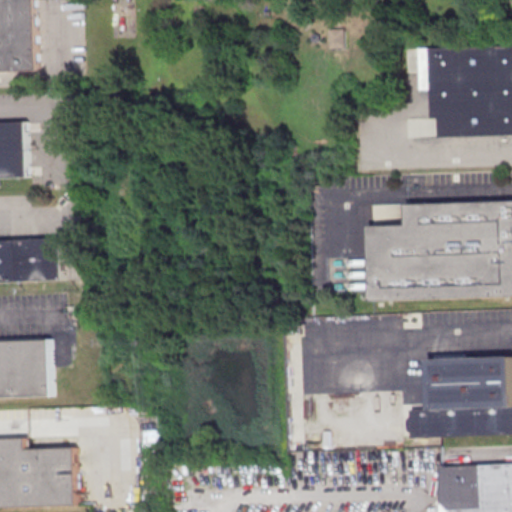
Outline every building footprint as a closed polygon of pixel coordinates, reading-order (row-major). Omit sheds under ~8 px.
[(0,0),(37,0),(41,69),(0,70),(0,0)] [(332,30),(347,29),(348,48),(333,49),(332,30)] [(422,50),(511,46),(511,135),(444,138),(444,119),(438,119),(437,90),(424,90),(422,50)] [(123,75),(111,75),(111,97),(123,97),(123,75)] [(30,122),(0,122),(0,177),(32,177),(30,122)] [(511,199),(409,203),(410,225),(372,226),(375,301),(511,295),(511,199)] [(65,237),(0,239),(0,281),(67,279),(65,237)] [(54,340),(0,341),(0,396),(55,395),(54,340)] [(432,358),(511,355),(511,433),(414,437),(413,409),(434,408),(432,358)] [(80,447),(82,504),(0,506),(0,437),(30,436),(30,448),(80,447)] [(511,511),(511,464),(444,466),(445,511),(511,511)]
